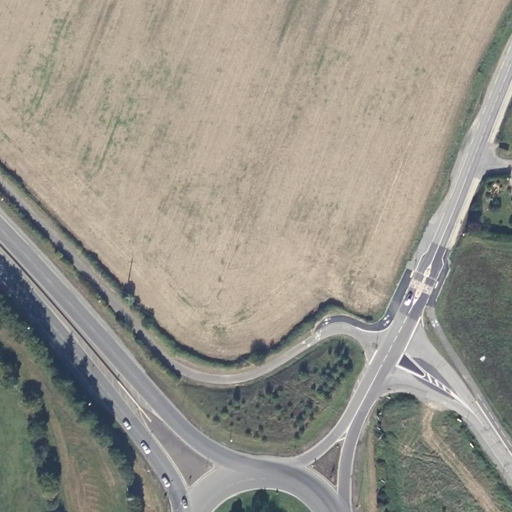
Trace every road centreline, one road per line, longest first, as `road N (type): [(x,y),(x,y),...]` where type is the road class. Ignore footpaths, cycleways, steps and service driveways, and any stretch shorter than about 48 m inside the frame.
road 1 (residential): [(0,183),(175,366),(228,379),(339,327),(390,350)]
road 2 (trunk): [(245,465),(173,417),(0,229)]
road 3 (trunk): [(0,264),(157,455),(183,511)]
road 4 (tertiary): [(511,68),(402,326)]
